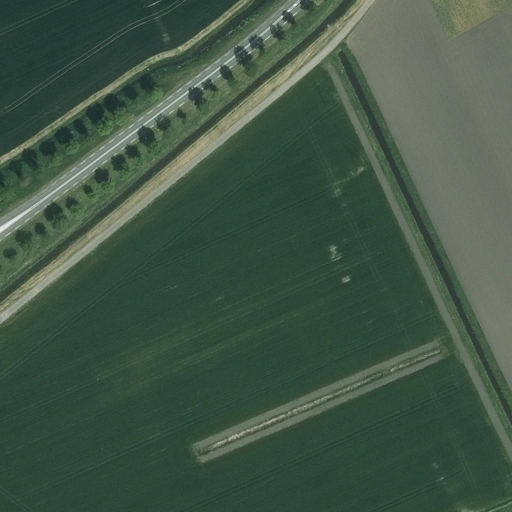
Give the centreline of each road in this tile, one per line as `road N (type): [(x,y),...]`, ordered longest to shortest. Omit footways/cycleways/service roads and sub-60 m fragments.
road 1 (unclassified): [(0,319),(301,73),(371,0)]
road 2 (primary): [(25,212),(253,46),(296,0)]
